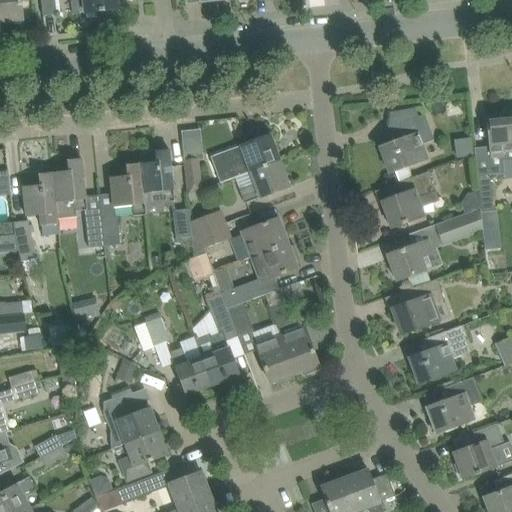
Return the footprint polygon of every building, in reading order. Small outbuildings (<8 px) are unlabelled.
[(32,0),(0,0),(0,22),(23,20),(21,3),(33,1),(32,0)] [(55,0),(41,0),(43,17),(57,15),(55,0)] [(117,0),(70,0),(73,15),(96,13),(108,11),(119,10),(117,0)] [(108,11),(96,13),(97,19),(109,18),(108,11)] [(434,141),(431,134),(424,115),(395,126),(400,140),(380,148),(389,174),(409,167),(427,160),(421,145),(434,141)] [(511,160),(511,115),(487,118),(493,175),(505,174),(503,161),(511,160)] [(225,129),(233,133),(240,127),(236,119),(227,120),(225,129)] [(197,128),(181,132),(186,154),(202,151),(197,128)] [(221,183),(250,173),(280,162),(270,136),(211,157),(221,183)] [(156,163),(141,165),(145,205),(175,202),(171,171),(169,151),(155,152),(156,163)] [(69,172),(53,174),(58,219),(76,218),(75,213),(87,211),(82,160),(68,161),(69,172)] [(184,161),(186,181),(188,196),(201,191),(200,180),(198,160),(184,161)] [(280,162),(250,173),(255,187),(240,193),(244,204),(260,199),(289,188),(280,162)] [(145,205),(141,165),(126,166),(127,177),(111,178),(112,198),(114,208),(133,206),(134,217),(146,216),(145,205)] [(0,172),(0,197),(11,196),(8,172),(0,172)] [(428,173),(416,177),(398,184),(402,195),(381,203),(391,229),(424,217),(417,198),(435,192),(428,173)] [(58,225),(58,219),(53,174),(39,175),(40,186),(23,188),(26,218),(40,216),(41,227),(58,225)] [(481,209),(464,215),(436,226),(441,239),(463,231),(465,238),(483,232),(481,213),(494,212),(490,175),(477,176),(479,191),(481,209)] [(462,203),(464,215),(481,209),(479,191),(467,194),(462,203)] [(176,239),(192,238),(192,237),(190,223),(189,210),(173,212),(176,239)] [(219,212),(190,223),(192,237),(224,225),(219,212)] [(117,218),(101,219),(104,247),(120,245),(117,218)] [(104,247),(101,219),(85,221),(88,249),(104,247)] [(242,233),(251,258),(289,244),(279,219),(242,233)] [(22,262),(37,258),(28,221),(14,223),(15,235),(22,262)] [(14,223),(0,224),(0,236),(15,235),(14,223)] [(192,238),(194,258),(206,254),(205,249),(225,241),(230,239),(224,225),(192,237),(192,238)] [(499,236),(484,238),(485,250),(500,249),(499,236)] [(428,241),(405,249),(387,256),(396,282),(426,271),(421,257),(432,252),(428,241)] [(248,284),(226,292),(224,286),(227,285),(221,270),(214,272),(214,274),(220,289),(227,309),(243,303),(254,299),(265,296),(280,290),(275,278),(298,269),(297,265),(301,262),(295,247),(290,247),(289,244),(251,258),(259,280),(248,284)] [(195,281),(214,274),(214,272),(206,254),(194,258),(187,261),(195,281)] [(159,256),(151,257),(152,268),(160,268),(159,256)] [(436,279),(425,284),(406,291),(411,302),(392,309),(402,335),(439,321),(434,306),(445,302),(436,279)] [(265,296),(270,309),(282,304),(304,296),(299,283),(280,290),(265,296)] [(216,323),(231,317),(227,309),(220,289),(205,295),(207,301),(216,323)] [(23,302),(0,304),(0,316),(6,316),(24,313),(33,312),(32,301),(23,302)] [(227,309),(231,317),(238,337),(253,331),(243,303),(227,309)] [(317,371),(315,367),(318,366),(300,315),(276,325),(280,337),(294,375),(303,372),(304,375),(317,371)] [(0,333),(8,332),(6,316),(0,316),(0,333)] [(145,324),(153,346),(169,340),(160,318),(145,324)] [(91,343),(86,322),(78,324),(83,345),(91,343)] [(145,324),(134,328),(143,352),(154,348),(153,346),(145,324)] [(73,344),(71,325),(49,327),(51,346),(73,344)] [(461,327),(445,333),(426,339),(430,351),(409,358),(418,385),(437,378),(456,371),(452,360),(463,356),(458,342),(465,339),(461,327)] [(217,352),(202,357),(212,386),(240,376),(229,348),(223,332),(211,337),(217,352)] [(294,375),(280,337),(256,346),(270,384),(294,375)] [(511,362),(511,341),(510,337),(495,344),(504,366),(511,362)] [(212,386),(202,357),(187,363),(182,348),(170,352),(175,367),(185,396),(212,386)] [(123,360),(116,378),(129,383),(136,365),(123,360)] [(9,379),(12,390),(35,383),(32,372),(9,379)] [(63,375),(63,387),(74,387),(74,375),(63,375)] [(473,378),(460,383),(441,390),(441,391),(447,389),(451,399),(426,408),(436,434),(474,421),(469,408),(482,403),(473,378)] [(35,383),(12,390),(16,401),(39,395),(35,383)] [(112,450),(125,444),(122,435),(155,423),(149,409),(134,415),(127,396),(133,394),(132,393),(110,401),(113,409),(103,412),(111,433),(112,450)] [(122,435),(125,444),(131,458),(120,462),(127,482),(150,473),(147,463),(167,456),(155,423),(122,435)] [(505,445),(497,424),(472,434),(476,445),(453,454),(457,464),(454,466),(460,480),(463,479),(463,480),(496,468),(506,464),(499,447),(505,445)] [(6,433),(0,434),(0,473),(24,461),(16,447),(9,444),(6,433)] [(284,444),(291,461),(315,451),(308,434),(284,444)] [(35,448),(41,458),(62,446),(56,436),(35,448)] [(62,446),(41,458),(46,468),(68,457),(62,446)] [(368,470),(345,479),(357,511),(383,511),(380,503),(368,470)] [(201,473),(169,484),(179,510),(210,498),(201,473)] [(511,511),(511,474),(498,480),(502,491),(484,498),(488,511),(511,511)] [(90,481),(96,498),(114,491),(109,479),(101,476),(90,481)] [(0,493),(0,511),(24,511),(30,509),(23,496),(36,489),(30,477),(0,493)] [(354,511),(357,511),(345,479),(322,487),(326,499),(312,504),(314,511),(354,511)] [(146,480),(118,491),(123,504),(151,493),(146,480)] [(73,511),(93,511),(99,508),(92,498),(73,511)] [(215,511),(210,498),(179,510),(179,511),(215,511)]
